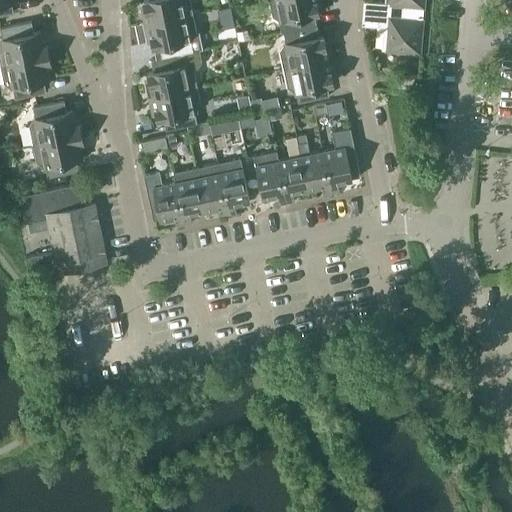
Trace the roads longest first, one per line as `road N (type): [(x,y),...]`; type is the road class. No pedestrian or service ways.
road 1 (residential): [(387,221),(149,273)]
road 2 (residential): [(387,221),(347,42),(349,0)]
road 3 (unclassified): [(511,427),(460,281),(452,222)]
road 4 (residential): [(149,273),(110,116)]
road 5 (residential): [(110,116),(61,0)]
